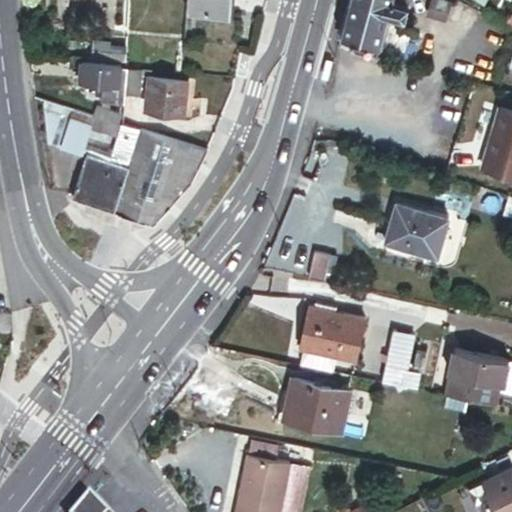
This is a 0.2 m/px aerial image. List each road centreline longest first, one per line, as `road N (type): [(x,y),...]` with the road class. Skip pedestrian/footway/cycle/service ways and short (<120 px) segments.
road 1 (secondary): [(307,0),(230,230),(140,354)]
road 2 (tertiary): [(0,48),(15,175),(58,281),(140,354)]
road 3 (unknown): [(297,35),(353,100),(374,116),(400,119),(438,105),(467,32)]
road 4 (residential): [(81,421),(160,511)]
